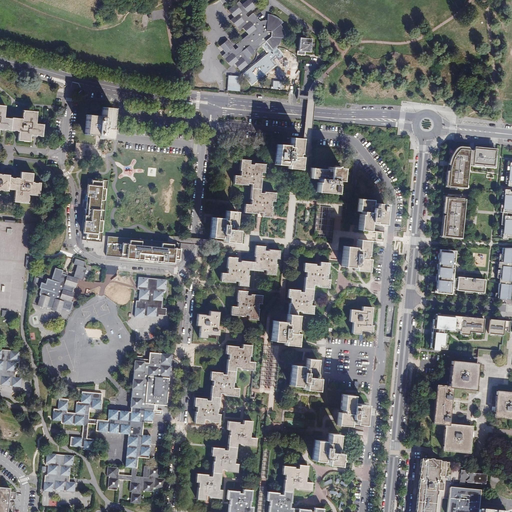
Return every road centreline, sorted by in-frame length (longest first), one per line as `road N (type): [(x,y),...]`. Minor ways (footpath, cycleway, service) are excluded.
road 1 (residential): [(364,152),(386,180),(392,214),(363,511)]
road 2 (residential): [(71,78),(62,165),(73,189),(77,250),(105,263),(185,270)]
road 3 (residential): [(185,270),(170,511)]
road 4 (tertiary): [(409,301),(389,511)]
road 5 (tertiary): [(417,118),(208,100)]
road 6 (tertiary): [(209,109),(416,127)]
road 7 (tertiary): [(424,135),(409,301)]
road 8 (residential): [(209,126),(345,136),(364,152)]
road 9 (residential): [(209,126),(185,270)]
road 10 (tertiary): [(71,78),(209,109)]
road 11 (tertiary): [(208,100),(71,78)]
